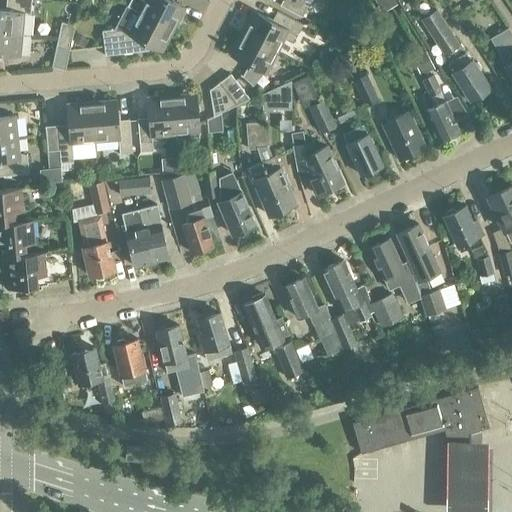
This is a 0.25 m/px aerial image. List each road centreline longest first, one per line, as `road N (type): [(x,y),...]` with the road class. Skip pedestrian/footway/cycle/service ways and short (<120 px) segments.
road 1 (residential): [(49,321),(241,271),(511,145)]
road 2 (residential): [(0,89),(160,76),(197,54),(225,0)]
road 3 (primary): [(166,511),(0,460)]
